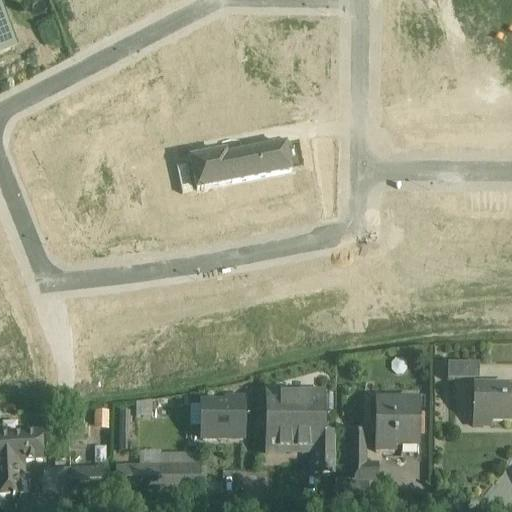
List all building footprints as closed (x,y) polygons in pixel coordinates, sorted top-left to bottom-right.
[(284,146),(225,158),(224,154),(190,161),(192,171),(196,191),(221,186),(254,180),(290,173),(284,146)] [(67,181),(28,187),(36,235),(119,222),(109,158),(64,165),(67,181)] [(479,362),(448,362),(448,377),(479,377),(479,362)] [(511,383),(474,383),(474,413),(489,413),(489,416),(511,416),(511,383)] [(324,390),(268,391),(268,446),(285,446),(285,444),(314,444),(324,444),(324,428),(324,390)] [(244,432),(244,394),(227,394),(227,399),(203,399),(203,432),(244,432)] [(419,398),(375,398),(376,445),(396,445),(396,440),(420,440),(419,398)] [(42,425),(0,427),(0,449),(25,448),(25,452),(43,451),(42,425)] [(366,427),(352,428),(352,458),(366,457),(366,427)] [(336,428),(324,428),(324,444),(314,444),(314,464),(336,464),(336,428)] [(0,449),(0,484),(31,481),(30,464),(26,464),(25,452),(25,448),(0,449)] [(202,457),(117,458),(118,486),(202,485),(202,457)] [(379,472),(379,457),(366,457),(352,458),(352,472),(352,473),(371,472),(379,472)] [(66,481),(67,460),(44,459),(43,480),(66,481)] [(110,459),(69,460),(70,489),(109,487),(110,459)] [(352,472),(336,472),(337,486),(371,487),(371,472),(352,473),(352,472)]
